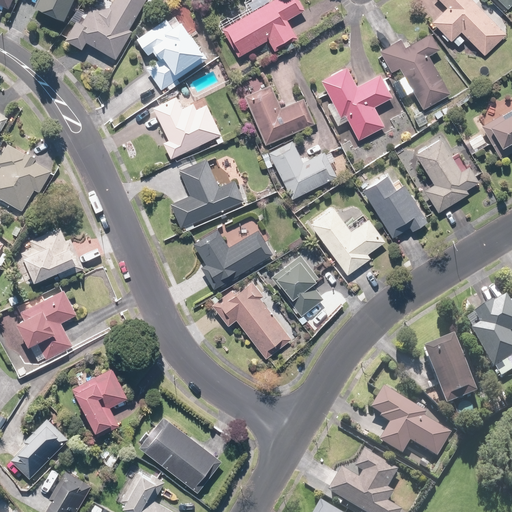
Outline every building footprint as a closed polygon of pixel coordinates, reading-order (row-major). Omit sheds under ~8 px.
[(0,0),(0,5),(10,10),(13,0),(0,0)] [(63,20),(73,0),(37,0),(35,6),(63,20)] [(129,29),(145,0),(112,0),(106,12),(91,4),(82,20),(78,18),(66,39),(83,49),(87,42),(117,60),(133,31),(129,29)] [(252,12),(222,29),(238,58),(268,41),(272,48),(295,36),(287,21),(304,12),(297,0),(275,0),(271,2),(270,0),(250,0),(247,2),(252,12)] [(484,57),(507,36),(472,0),(437,0),(446,9),(431,23),(450,44),(453,41),(458,46),(466,38),(484,57)] [(511,0),(499,0),(508,9),(511,4),(511,0)] [(204,53),(180,20),(173,25),(167,17),(135,40),(146,55),(153,50),(160,59),(148,67),(163,88),(166,85),(170,91),(181,83),(177,78),(181,75),(178,72),(204,53)] [(451,94),(429,56),(441,49),(431,32),(407,46),(402,37),(381,50),(393,71),(400,68),(424,109),(433,104),(435,107),(443,103),(441,100),(451,94)] [(349,66),(321,78),(332,102),(328,104),(337,126),(348,121),(356,140),(386,127),(377,106),(393,98),(381,73),(356,84),(349,66)] [(272,82),(245,93),(266,145),(317,124),(306,96),(282,106),(272,82)] [(178,94),(153,106),(169,140),(164,143),(171,159),(221,136),(206,104),(196,109),(193,102),(184,106),(178,94)] [(511,107),(480,126),(498,157),(511,149),(511,107)] [(0,133),(10,117),(0,111),(0,133)] [(482,133),(469,141),(475,151),(488,143),(482,133)] [(440,136),(414,152),(434,184),(423,191),(437,214),(469,194),(466,190),(478,182),(468,166),(461,170),(440,136)] [(293,140),(270,151),(292,200),(337,179),(324,149),(302,159),(293,140)] [(34,190),(40,193),(55,167),(8,141),(0,154),(0,197),(22,210),(34,190)] [(194,225),(193,223),(245,198),(235,177),(221,184),(207,155),(179,169),(191,194),(173,203),(185,230),(194,225)] [(388,173),(363,189),(392,237),(408,227),(412,233),(429,223),(404,182),(397,187),(388,173)] [(334,205),(309,223),(349,275),(371,258),(368,254),(386,241),(367,216),(351,228),(334,205)] [(22,281),(30,284),(59,272),(61,276),(84,267),(72,238),(66,240),(61,227),(29,239),(31,244),(11,252),(22,281)] [(217,227),(193,243),(207,263),(200,268),(215,290),(271,252),(256,231),(231,248),(217,227)] [(300,254),(272,276),(302,316),(325,298),(313,283),(319,279),(300,254)] [(292,338),(261,296),(265,293),(254,278),(235,293),(232,289),(213,304),(229,324),(236,319),(265,358),(292,338)] [(79,313),(65,289),(46,299),(42,293),(17,306),(24,319),(16,323),(28,346),(39,340),(48,358),(74,344),(62,322),(79,313)] [(480,324),(471,329),(493,368),(506,361),(509,366),(511,364),(511,333),(511,332),(511,331),(511,304),(508,297),(475,316),(480,324)] [(455,339),(424,351),(446,406),(477,393),(455,339)] [(129,398),(112,367),(73,389),(96,431),(112,422),(106,411),(129,398)] [(427,411),(383,388),(369,414),(389,424),(379,441),(403,454),(410,442),(438,458),(452,432),(424,417),(427,411)] [(163,415),(148,434),(146,433),(137,445),(199,493),(224,462),(163,415)] [(71,439),(48,416),(18,447),(4,433),(0,436),(0,459),(26,485),(71,439)] [(394,492),(388,488),(400,471),(366,449),(355,466),(348,462),(329,491),(362,511),(403,511),(388,502),(394,492)] [(164,481),(133,465),(115,502),(130,509),(128,511),(175,511),(154,502),(164,481)] [(94,486),(67,470),(51,496),(54,498),(45,511),(81,511),(82,511),(80,509),(94,486)] [(338,511),(321,502),(314,511),(338,511)]
